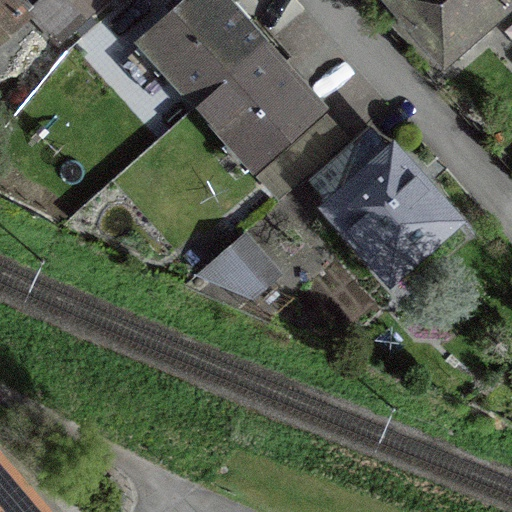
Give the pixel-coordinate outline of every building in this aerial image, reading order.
[(73,14),(60,0),(43,0),(27,16),(47,38),(73,14)] [(216,0),(187,0),(140,44),(196,107),(253,170),(318,113),(289,81),(261,49),(232,17),(216,0)] [(507,0),(389,0),(441,60),(509,1),(507,0)] [(258,180),(277,202),(344,142),(325,120),(258,180)] [(449,223),(390,156),(329,210),(388,277),(449,223)] [(203,276),(250,295),(272,277),(242,242),(203,276)]
